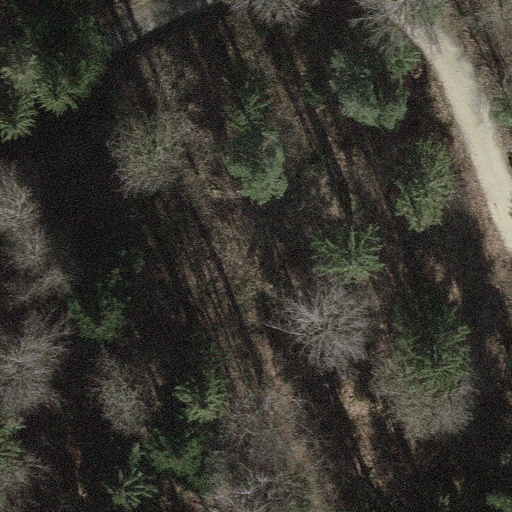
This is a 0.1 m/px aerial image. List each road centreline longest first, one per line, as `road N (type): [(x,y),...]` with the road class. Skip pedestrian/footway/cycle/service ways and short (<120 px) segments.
road 1 (track): [(511,199),(460,81),(396,0)]
road 2 (track): [(170,0),(0,91)]
